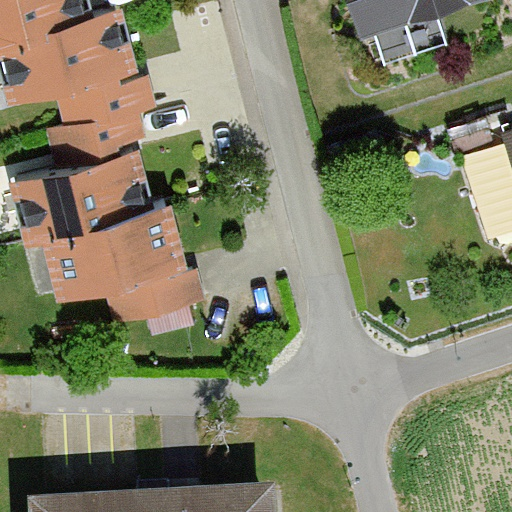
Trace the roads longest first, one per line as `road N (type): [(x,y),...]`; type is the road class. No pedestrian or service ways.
road 1 (residential): [(326,413),(227,0)]
road 2 (residential): [(511,349),(326,413)]
